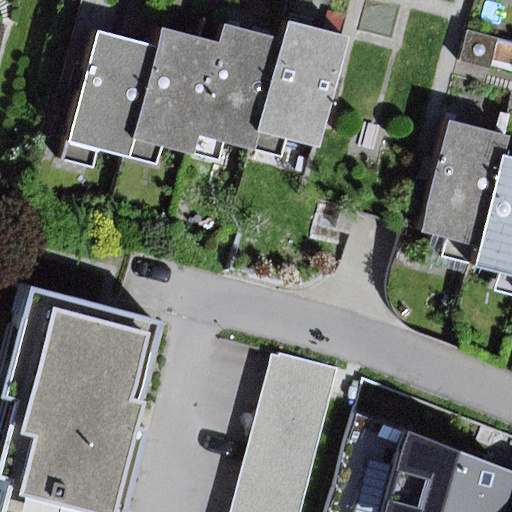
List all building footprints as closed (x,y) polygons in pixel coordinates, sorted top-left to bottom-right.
[(353,41),(293,25),(288,44),(265,132),(324,148),(353,41)] [(0,68),(11,30),(0,27),(0,68)] [(265,132),(288,44),(227,28),(222,46),(198,137),(259,153),(265,132)] [(198,137),(222,46),(163,31),(159,48),(135,141),(194,156),(198,137)] [(101,34),(73,144),(130,158),(135,141),(159,48),(101,34)] [(424,233),(483,248),(507,157),(511,138),(452,123),(424,233)] [(511,158),(507,157),(483,248),(478,268),(511,277),(511,158)] [(165,326),(37,291),(8,396),(22,400),(1,478),(15,482),(13,495),(78,511),(124,511),(153,404),(145,402),(165,326)] [(301,511),(339,369),(272,351),(230,511),(301,511)] [(504,511),(511,490),(511,472),(408,431),(386,511),(504,511)] [(78,511),(13,495),(8,511),(78,511)]
